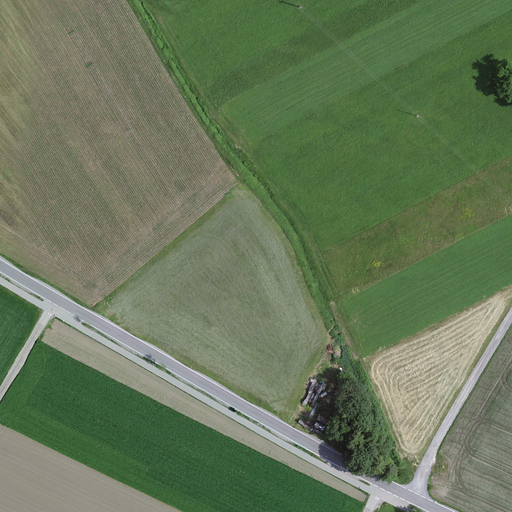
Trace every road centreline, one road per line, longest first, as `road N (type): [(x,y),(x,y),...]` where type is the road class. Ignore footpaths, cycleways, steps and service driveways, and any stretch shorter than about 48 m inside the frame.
road 1 (secondary): [(448,511),(0,262)]
road 2 (track): [(421,479),(310,229),(257,158)]
road 3 (track): [(414,496),(511,318)]
